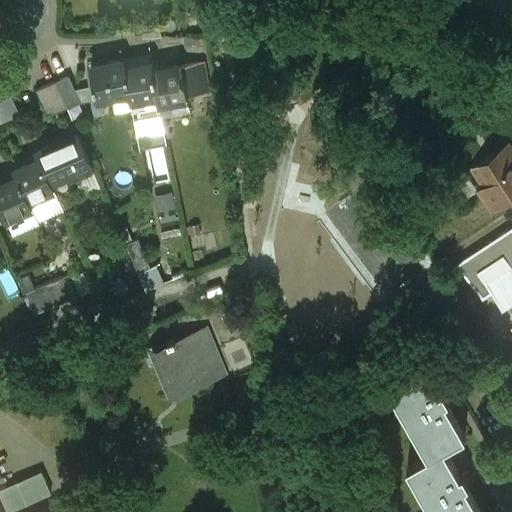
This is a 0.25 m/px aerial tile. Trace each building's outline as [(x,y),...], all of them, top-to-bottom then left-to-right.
[(123,59),(92,65),(96,85),(94,85),(95,91),(97,91),(99,100),(130,94),(124,66),(123,59)] [(151,61),(124,66),(130,94),(131,101),(158,96),(153,69),(151,61)] [(204,62),(181,66),(187,95),(210,91),(204,62)] [(180,63),(153,69),(158,96),(160,104),(187,98),(181,66),(180,63)] [(81,102),(69,74),(56,80),(68,107),(81,102)] [(56,80),(36,89),(47,116),(68,107),(56,80)] [(0,100),(0,120),(1,122),(22,112),(14,94),(0,100)] [(75,123),(61,129),(65,138),(37,150),(40,157),(51,182),(93,164),(75,123)] [(511,148),(509,145),(473,168),(484,186),(479,189),(492,209),(511,196),(511,148)] [(40,157),(16,167),(19,175),(29,199),(54,188),(51,182),(40,157)] [(469,171),(457,176),(465,193),(477,187),(469,171)] [(19,175),(0,183),(0,204),(6,218),(32,207),(29,199),(19,175)] [(161,221),(179,219),(177,190),(158,191),(161,221)] [(511,227),(457,263),(483,297),(493,291),(498,299),(506,294),(511,302),(511,301),(511,325),(511,326),(511,327),(511,227)] [(153,266),(140,238),(127,243),(139,272),(153,266)] [(83,294),(73,272),(63,277),(72,298),(83,294)] [(63,277),(51,282),(61,303),(72,298),(63,277)] [(207,325),(177,338),(175,335),(169,338),(170,340),(156,346),(170,379),(196,368),(201,380),(225,370),(216,347),(207,325)] [(252,333),(216,347),(225,370),(228,377),(259,365),(252,333)] [(441,390),(424,360),(388,381),(429,453),(408,465),(434,511),(482,511),(466,483),(468,482),(462,473),(461,474),(445,446),(466,434),(446,399),(448,398),(442,389),(441,390)] [(42,474),(0,491),(0,497),(6,511),(14,511),(52,496),(42,474)]
